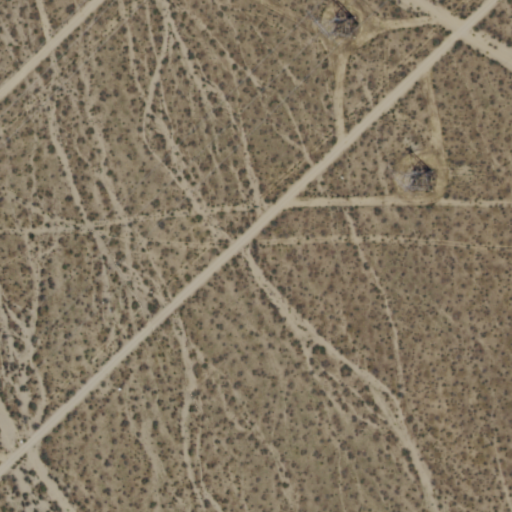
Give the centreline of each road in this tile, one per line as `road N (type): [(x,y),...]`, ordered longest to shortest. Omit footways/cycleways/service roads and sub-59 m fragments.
road 1 (track): [(0,474),(497,0)]
road 2 (track): [(344,147),(321,38),(264,0)]
road 3 (track): [(98,0),(0,94)]
